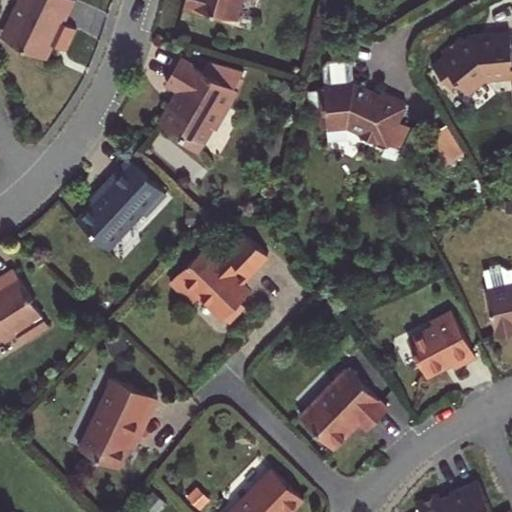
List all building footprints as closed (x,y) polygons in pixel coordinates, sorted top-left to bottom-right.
[(18,0),(16,6),(19,13),(9,40),(47,58),(54,44),(56,40),(66,45),(74,27),(64,22),(75,0),(18,0)] [(186,0),(185,4),(236,19),(241,0),(186,0)] [(19,13),(16,6),(4,37),(9,40),(19,13)] [(511,76),(511,46),(510,47),(509,38),(508,33),(506,31),(490,32),(490,39),(482,40),(479,36),(473,35),(468,37),(463,41),(460,38),(441,54),(444,58),(433,68),(448,86),(460,76),(467,85),(480,73),(486,79),(488,77),(511,74),(511,76)] [(66,45),(56,40),(54,44),(64,48),(66,45)] [(173,103),(161,123),(201,147),(226,104),(230,103),(238,89),(230,84),(221,79),(228,67),(207,62),(204,69),(183,57),(167,84),(183,93),(178,103),(173,103)] [(320,99),(322,125),(347,125),(361,131),(363,136),(372,141),(378,139),(388,143),(398,121),(407,102),(382,90),(379,98),(368,93),(367,89),(355,84),(351,84),(350,64),(345,59),(328,60),(324,66),(325,86),(319,86),(319,90),(320,99)] [(238,69),(228,67),(221,79),(230,84),(238,69)] [(398,121),(388,143),(401,150),(412,127),(398,121)] [(461,151),(447,129),(435,137),(447,158),(461,151)] [(78,219),(108,247),(152,202),(155,205),(167,193),(130,158),(109,180),(113,183),(78,219)] [(171,281),(193,303),(202,294),(229,321),(245,305),(241,301),(250,291),(241,283),(232,274),(240,266),(248,275),(269,254),(248,234),(220,263),(204,247),(171,281)] [(511,264),(483,272),(487,286),(511,279),(511,264)] [(240,266),(232,274),(241,283),(248,275),(240,266)] [(0,338),(3,336),(4,339),(25,326),(29,330),(34,331),(40,330),(44,325),(45,320),(43,314),(15,269),(0,278),(0,338)] [(511,282),(487,288),(497,336),(511,332),(511,282)] [(409,341),(427,374),(442,366),(445,359),(452,361),(456,368),(478,356),(453,309),(431,321),(434,328),(409,341)] [(348,368),(302,417),(335,449),(361,422),(369,430),(390,408),(348,368)] [(114,376),(80,448),(120,467),(142,421),(146,423),(158,397),(114,376)] [(273,468),(229,511),(290,511),(304,498),(273,468)] [(492,511),(479,481),(452,493),(449,498),(442,501),(440,496),(419,505),(421,511),(492,511)]
